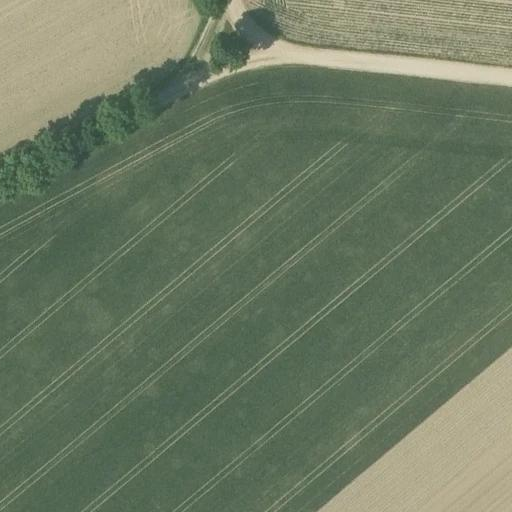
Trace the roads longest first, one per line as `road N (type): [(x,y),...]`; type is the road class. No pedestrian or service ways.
road 1 (track): [(511,74),(279,57)]
road 2 (track): [(194,81),(0,187)]
